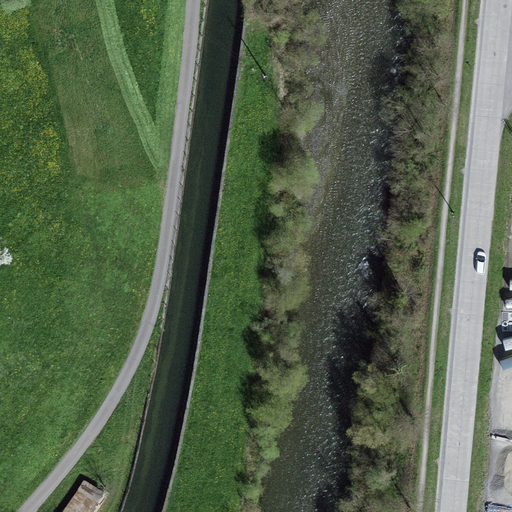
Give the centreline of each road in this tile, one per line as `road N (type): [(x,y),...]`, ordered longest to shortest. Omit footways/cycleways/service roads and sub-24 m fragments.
road 1 (track): [(207,0),(156,306),(116,399),(27,511)]
road 2 (unclassified): [(498,0),(449,511)]
